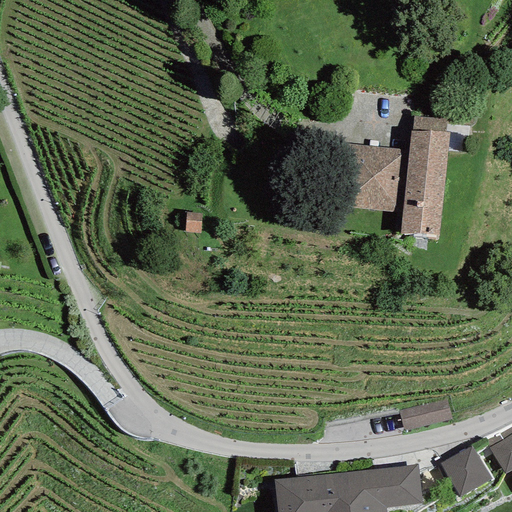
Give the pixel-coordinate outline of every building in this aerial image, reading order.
[(410,142),(408,157),(347,151),(341,209),(402,215),(399,246),(437,250),(448,146),(410,142)] [(199,220),(188,219),(187,235),(198,236),(199,220)] [(404,431),(451,420),(446,400),(399,411),(404,431)] [(511,438),(488,452),(506,483),(511,479),(511,438)] [(439,464),(459,497),(491,479),(470,446),(439,464)] [(274,480),(277,511),(385,511),(386,508),(422,504),(417,465),(274,480)]
